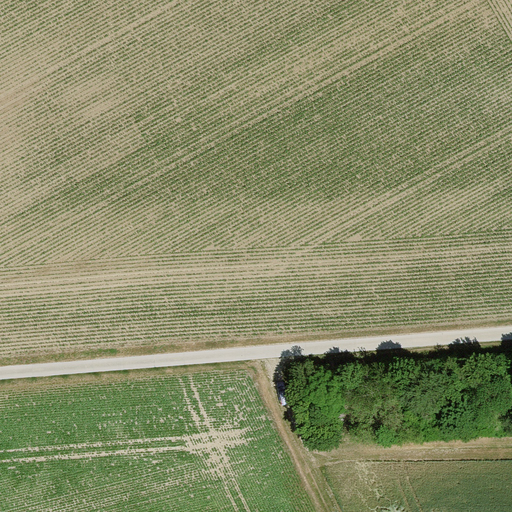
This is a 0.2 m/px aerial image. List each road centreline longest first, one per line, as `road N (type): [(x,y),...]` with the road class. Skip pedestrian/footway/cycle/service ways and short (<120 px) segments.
road 1 (unclassified): [(511,331),(0,370)]
road 2 (track): [(323,511),(242,350)]
